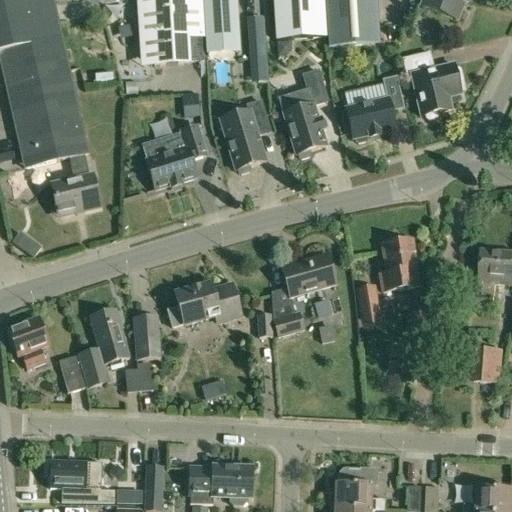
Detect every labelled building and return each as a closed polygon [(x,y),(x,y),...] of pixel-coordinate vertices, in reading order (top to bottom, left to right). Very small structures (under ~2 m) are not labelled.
[(69,160),(83,157),(87,156),(60,38),(53,0),(0,0),(0,61),(24,170),(69,160)] [(200,0),(137,0),(138,10),(144,10),(146,39),(152,39),(154,68),(189,66),(189,64),(204,63),(200,0)] [(235,0),(203,0),(205,37),(238,35),(235,0)] [(272,0),(276,42),(326,39),(323,0),(272,0)] [(379,46),(376,0),(324,0),(328,49),(379,46)] [(422,0),(420,8),(457,22),(464,4),(467,5),(468,0),(422,0)] [(277,57),(285,57),(291,51),(291,42),(276,43),(277,57)] [(430,54),(402,61),(406,78),(411,77),(420,119),(425,118),(426,121),(428,123),(436,121),(438,118),(437,115),(451,111),(448,99),(460,96),(457,83),(460,82),(462,79),(460,71),(458,70),(454,70),(453,66),(433,71),(430,54)] [(268,82),(266,58),(249,60),(251,83),(268,82)] [(326,148),(321,133),(324,132),(320,122),(318,122),(313,108),(327,104),(318,73),(303,78),(307,92),(279,101),(296,157),(298,157),(299,162),(311,159),(309,153),(326,148)] [(352,141),(355,140),(356,146),(368,143),(367,138),(369,137),(369,140),(379,138),(379,135),(395,131),(390,109),(402,106),(396,78),(382,82),(387,101),(345,111),(352,141)] [(125,83),(126,95),(138,94),(137,83),(125,83)] [(220,122),(223,131),(235,172),(237,172),(239,177),(251,174),(249,168),(265,163),(257,138),(270,134),(260,103),(247,108),(249,113),(220,122)] [(196,180),(191,163),(205,158),(196,128),(180,133),(181,136),(142,148),(147,162),(145,163),(155,193),(170,188),(171,191),(181,187),(180,185),(196,180)] [(88,178),(83,157),(69,160),(74,181),(51,186),(57,215),(83,210),(84,213),(99,210),(92,177),(88,178)] [(412,241),(383,246),(388,275),(381,276),(384,294),(420,288),(412,241)] [(494,309),(496,288),(496,283),(511,284),(511,253),(483,251),(481,287),(482,287),(482,295),(474,294),(473,308),(494,309)] [(337,286),(329,256),(282,269),(288,289),(272,294),(274,322),(279,339),(304,332),(299,315),(295,316),(291,299),(337,286)] [(211,284),(194,289),(176,294),(180,309),(167,312),(172,330),(216,317),(217,323),(241,317),(232,285),(213,290),(211,284)] [(376,288),(358,292),(363,319),(381,316),(376,288)] [(99,352),(78,358),(86,390),(102,386),(98,367),(102,366),(102,368),(131,360),(126,344),(117,311),(91,318),(99,351),(99,352)] [(423,314),(406,314),(406,329),(423,329),(423,314)] [(273,339),(271,316),(257,317),(259,340),(273,339)] [(136,363),(161,361),(158,318),(132,319),(136,363)] [(48,347),(39,320),(9,331),(19,358),(23,356),(28,369),(46,363),(41,350),(48,347)] [(331,327),(317,330),(322,347),(335,344),(331,327)] [(418,352),(422,336),(410,333),(406,349),(418,352)] [(504,352),(478,350),(475,382),(501,384),(504,352)] [(68,396),(86,390),(78,358),(59,363),(68,396)] [(153,393),(150,365),(137,366),(140,394),(153,393)] [(87,464),(52,463),(52,489),(61,490),(61,505),(114,506),(114,494),(101,493),(101,464),(87,464)] [(159,511),(162,469),(148,468),(145,511),(159,511)] [(252,499),(253,470),(213,469),(213,471),(190,470),(189,506),(212,506),(212,497),(229,498),(229,504),(232,508),(244,509),(247,505),(247,498),(252,499)] [(336,487),(335,511),(342,511),(384,511),(385,503),(372,502),(373,473),(348,472),(344,473),(341,476),(340,480),(340,485),(340,487),(336,487)] [(419,511),(421,488),(408,488),(406,511),(419,511)] [(425,488),(424,511),(437,511),(439,489),(425,488)] [(462,511),(511,511),(511,496),(511,491),(475,490),(475,506),(463,506),(462,511)] [(121,493),(121,506),(141,506),(141,493),(121,493)]
